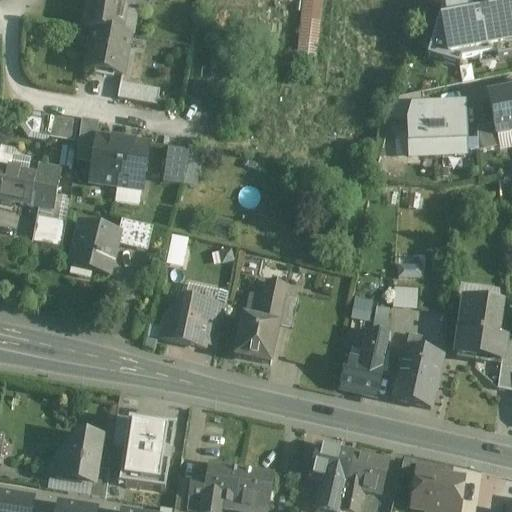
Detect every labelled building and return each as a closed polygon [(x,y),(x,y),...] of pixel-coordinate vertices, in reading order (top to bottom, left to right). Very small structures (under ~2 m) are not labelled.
[(87,0),(82,30),(92,32),(119,37),(125,0),(87,0)] [(318,0),(303,0),(296,70),(311,72),(318,0)] [(497,65),(511,62),(511,0),(484,0),(487,15),(475,17),(476,14),(444,5),(430,51),(442,55),(439,67),(459,73),(461,66),(496,59),(497,65)] [(119,37),(92,32),(85,73),(121,79),(129,38),(119,37)] [(158,93),(119,86),(116,101),(156,108),(158,93)] [(511,95),(487,101),(493,127),(495,140),(496,140),(511,136),(511,95)] [(421,96),(393,102),(387,122),(407,126),(411,113),(422,112),(421,96)] [(422,112),(411,113),(407,126),(409,159),(465,157),(463,111),(422,112)] [(77,124),(42,118),(38,140),(73,146),(77,124)] [(493,127),(476,131),(477,155),(499,150),(496,140),(495,140),(493,127)] [(91,165),(95,140),(96,140),(96,139),(78,136),(74,163),(91,165)] [(122,143),(96,140),(95,140),(91,165),(88,186),(115,190),(122,143)] [(122,143),(115,190),(141,194),(148,147),(122,143)] [(163,187),(182,189),(192,156),(167,153),(163,187)] [(33,174),(0,168),(0,200),(28,206),(33,174)] [(56,179),(34,175),(34,174),(33,173),(33,174),(28,206),(51,210),(56,179)] [(65,223),(35,217),(30,243),(61,249),(65,223)] [(116,232),(78,222),(66,267),(106,277),(114,245),(118,232),(116,232)] [(149,229),(118,222),(116,232),(118,232),(114,245),(144,253),(149,229)] [(265,282),(257,322),(277,326),(284,288),(285,286),(265,282)] [(460,285),(458,300),(499,305),(501,290),(460,285)] [(291,290),(284,288),(277,326),(277,327),(291,329),(297,299),(290,298),(291,290)] [(417,292),(393,290),(391,311),(415,312),(417,292)] [(351,319),(369,324),(375,304),(357,298),(351,319)] [(211,307),(184,301),(164,323),(160,341),(202,350),(203,348),(211,307)] [(500,307),(463,301),(455,357),(500,364),(503,341),(495,340),(500,307)] [(223,309),(211,307),(203,348),(215,351),(223,309)] [(387,319),(374,317),(372,333),(384,335),(387,319)] [(257,322),(242,319),(234,359),(269,366),(277,327),(277,326),(257,322)] [(389,340),(366,335),(362,353),(353,351),(353,350),(351,350),(348,362),(346,361),(340,391),(375,399),(381,372),(387,373),(389,340)] [(420,340),(408,337),(404,351),(417,354),(420,340)] [(511,341),(503,341),(500,364),(496,391),(511,394),(511,341)] [(417,354),(404,351),(393,403),(429,411),(441,359),(417,354)] [(128,413),(119,475),(159,481),(168,419),(128,413)] [(101,442),(79,439),(50,468),(48,480),(93,487),(101,442)] [(353,456),(317,448),(309,481),(321,484),(314,511),(339,511),(341,505),(353,456)] [(388,464),(353,456),(341,505),(339,511),(358,511),(362,493),(380,498),(388,464)] [(233,511),(240,473),(208,468),(204,491),(202,505),(190,503),(188,511),(219,511),(222,511),(233,511)] [(267,511),(273,478),(240,473),(233,511),(267,511)] [(436,475),(415,473),(410,511),(420,511),(458,511),(462,481),(436,478),(436,475)] [(193,483),(178,481),(173,511),(188,511),(190,503),(202,505),(204,491),(192,489),(193,483)] [(31,511),(33,505),(0,499),(0,511),(31,511)]
